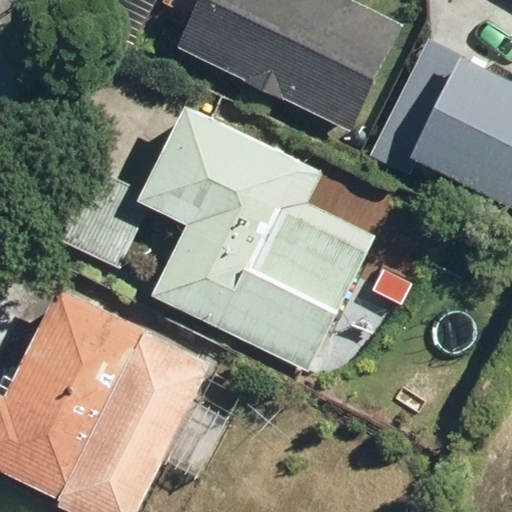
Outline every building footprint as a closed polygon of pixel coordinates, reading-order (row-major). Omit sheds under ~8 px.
[(204,0),(190,29),(364,117),(423,0),(204,0)] [(511,162),(511,37),(493,28),(485,44),(444,23),(387,135),(449,166),(463,138),(511,162)] [(199,100),(153,195),(198,217),(161,291),(316,366),(382,231),(313,197),(330,164),(199,100)] [(123,267),(156,201),(95,170),(61,236),(123,267)] [(0,455),(64,489),(61,495),(92,511),(138,511),(221,357),(75,280),(19,385),(8,379),(0,395),(0,455)]
